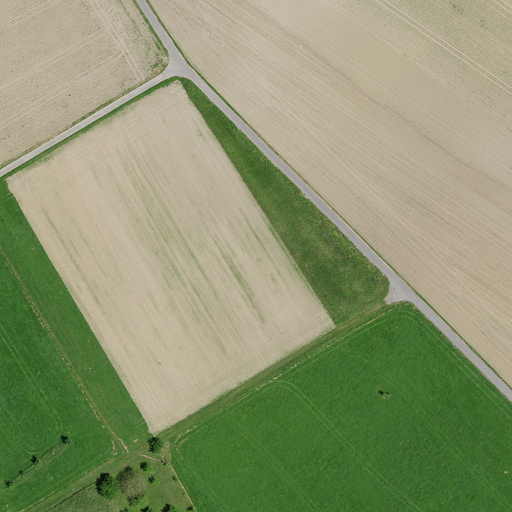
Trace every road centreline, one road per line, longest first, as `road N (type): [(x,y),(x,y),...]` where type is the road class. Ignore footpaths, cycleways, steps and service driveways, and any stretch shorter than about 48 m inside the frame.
road 1 (track): [(140,0),(182,66),(511,394)]
road 2 (track): [(0,175),(182,66)]
